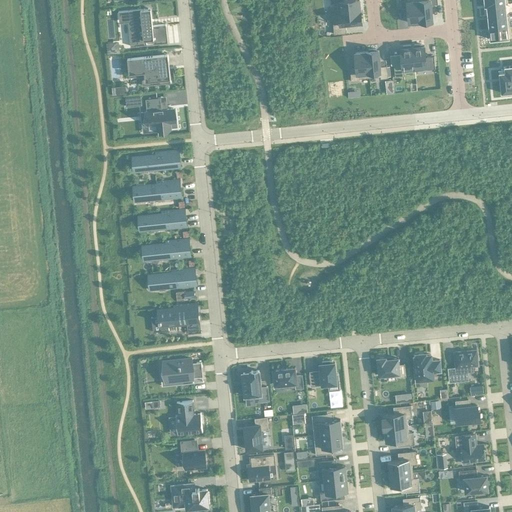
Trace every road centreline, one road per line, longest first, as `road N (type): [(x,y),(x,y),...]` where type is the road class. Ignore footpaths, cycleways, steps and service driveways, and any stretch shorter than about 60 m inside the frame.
road 1 (residential): [(196,142),(461,116)]
road 2 (residential): [(217,355),(196,142)]
road 3 (residential): [(360,341),(379,511)]
road 4 (residential): [(235,511),(217,355)]
road 5 (residential): [(360,341),(217,355)]
road 6 (residential): [(196,142),(180,0)]
road 7 (residential): [(498,327),(360,341)]
road 8 (residential): [(498,327),(511,449)]
